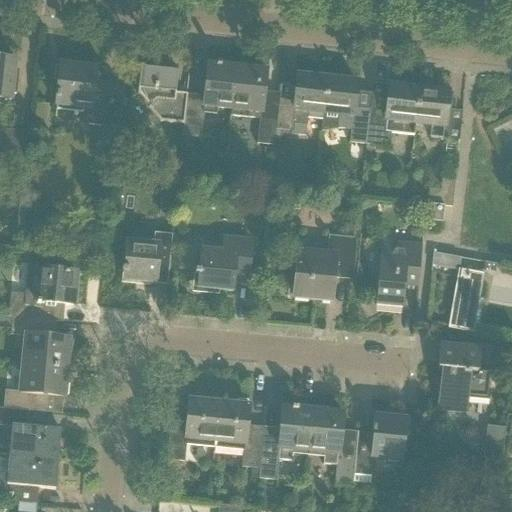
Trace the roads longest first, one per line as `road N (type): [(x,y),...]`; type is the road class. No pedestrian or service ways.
road 1 (residential): [(44,0),(511,51)]
road 2 (unclassified): [(114,511),(133,353),(163,342),(412,366)]
